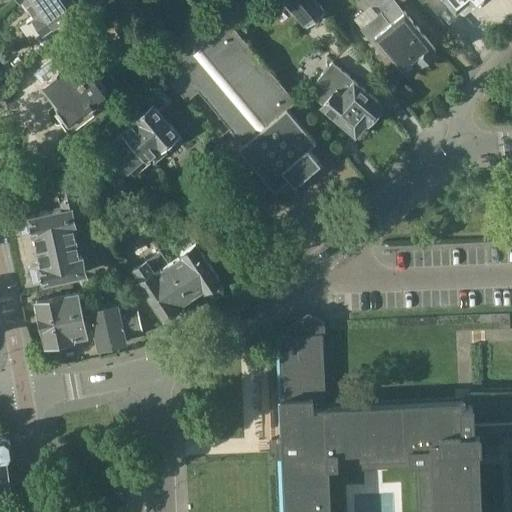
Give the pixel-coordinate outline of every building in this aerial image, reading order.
[(78,6),(74,0),(24,0),(34,13),(32,15),(33,16),(26,20),(36,34),(43,29),(44,30),(78,6)] [(256,1),(254,0),(222,0),(163,49),(179,67),(167,77),(187,100),(198,90),(243,143),(239,147),(275,190),(282,183),(292,195),(324,168),(319,163),(320,162),(308,148),(316,141),(302,125),(307,121),(292,103),(296,100),(230,23),(256,1)] [(284,0),(306,25),(324,10),(316,0),(284,0)] [(378,15),(361,28),(361,29),(383,55),(388,51),(405,72),(434,48),(403,11),(402,12),(398,6),(404,0),(367,0),(372,6),(380,6),(383,10),(392,21),(390,22),(381,12),(378,15)] [(447,0),(455,9),(457,8),(460,12),(464,13),(472,7),(472,4),(471,3),(472,2),(475,0),(447,0)] [(57,68),(51,60),(35,71),(41,79),(41,80),(56,102),(55,103),(68,120),(108,90),(106,88),(115,81),(88,45),(57,68)] [(365,119),(366,118),(367,119),(373,118),(381,108),(381,102),(332,62),(308,91),(355,131),(356,131),(360,134),(363,134),(370,126),(370,123),(365,119)] [(176,131),(177,131),(160,111),(171,102),(158,87),(131,110),(137,117),(126,127),(119,118),(118,119),(125,126),(123,128),(152,161),(154,163),(155,162),(166,152),(164,150),(168,146),(170,149),(182,138),(176,131)] [(108,148),(130,173),(136,168),(139,172),(152,161),(123,128),(125,126),(118,119),(114,122),(120,129),(104,143),(100,137),(94,142),(103,152),(108,148)] [(55,174),(61,206),(79,202),(76,188),(85,186),(78,171),(72,171),(55,174)] [(33,232),(37,247),(89,236),(86,221),(76,223),(73,210),(80,208),(79,202),(61,206),(28,214),(28,215),(19,217),(22,234),(32,232),(32,233),(33,232)] [(167,260),(190,295),(203,286),(204,287),(205,287),(209,294),(212,295),(223,288),(223,284),(194,239),(189,242),(185,235),(178,240),(182,247),(177,250),(179,253),(167,260)] [(89,236),(37,247),(40,263),(39,263),(39,264),(29,266),(32,283),(42,281),(43,281),(85,272),(83,266),(92,264),(89,251),(93,251),(89,236)] [(190,295),(167,260),(159,248),(131,267),(139,279),(162,315),(163,314),(169,323),(183,314),(177,305),(178,305),(177,303),(190,295)] [(97,257),(105,276),(118,271),(109,252),(97,257)] [(90,309),(87,310),(92,330),(95,329),(98,345),(126,339),(126,338),(144,334),(142,327),(139,311),(149,309),(135,289),(123,291),(124,297),(89,305),(90,309)] [(92,330),(87,310),(86,310),(85,305),(80,306),(77,290),(36,299),(37,302),(34,304),(36,310),(39,312),(39,314),(39,315),(41,325),(42,325),(46,342),(52,341),(54,347),(67,344),(66,338),(73,337),(73,335),(86,332),(86,331),(92,330)] [(479,511),(477,444),(478,443),(480,443),(497,442),(499,442),(499,439),(489,440),(489,431),(497,431),(497,429),(511,428),(511,390),(470,393),(470,403),(463,403),(463,400),(458,400),(325,406),(322,336),(323,336),(323,323),(323,322),(308,314),(294,323),(294,334),(282,335),(279,335),(284,437),(281,437),(277,438),(277,440),(278,450),(278,452),(280,452),(282,452),(284,511),(479,511)] [(7,458),(11,453),(10,441),(3,435),(0,435),(0,497),(7,496),(6,486),(10,485),(6,458),(7,458)]
